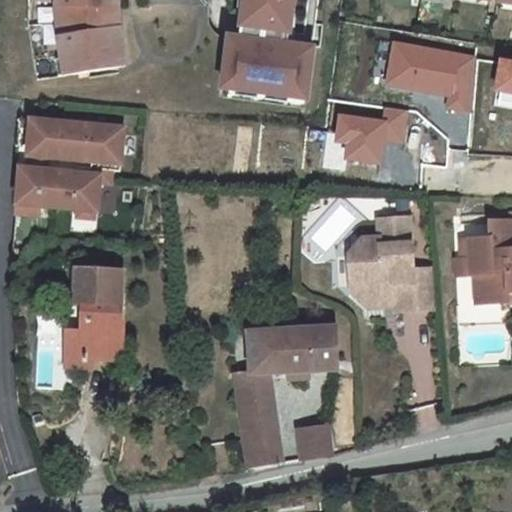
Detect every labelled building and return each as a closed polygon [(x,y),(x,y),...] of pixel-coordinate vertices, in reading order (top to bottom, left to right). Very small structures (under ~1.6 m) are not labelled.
[(29,0),(29,27),(38,81),(64,76),(126,66),(120,31),(100,34),(98,9),(119,10),(118,0),(29,0)] [(274,99),(301,102),(307,50),(284,47),(289,0),(248,0),(248,1),(241,0),(239,0),(234,41),(223,40),(217,92),(228,93),(229,84),(242,85),(241,94),(261,97),(263,88),(275,89),(274,99)] [(119,10),(98,9),(100,34),(120,31),(119,15),(119,10)] [(357,39),(359,27),(344,24),(342,37),(357,39)] [(502,171),(510,93),(503,93),(494,170),(502,171)] [(511,93),(510,93),(502,171),(511,172),(511,93)] [(125,129),(46,122),(20,120),(16,162),(21,163),(21,165),(35,166),(33,189),(19,187),(17,211),(26,212),(27,206),(39,207),(79,210),(93,211),(97,212),(100,182),(111,183),(112,171),(121,172),(125,129)] [(33,189),(35,166),(21,165),(19,187),(33,189)] [(93,211),(79,210),(78,217),(92,219),(93,211)] [(413,271),(409,219),(377,221),(379,239),(362,241),(348,241),(349,256),(350,276),(367,290),(368,310),(386,308),(386,300),(395,299),(395,308),(396,313),(437,310),(434,270),(433,270),(413,271)] [(511,221),(490,222),(491,240),(461,241),(462,262),(470,262),(471,276),(475,276),(477,305),(509,304),(509,295),(511,294),(511,221)] [(471,276),(470,262),(462,262),(456,263),(456,277),(471,276)] [(121,361),(123,324),(120,324),(123,271),(81,270),(81,286),(76,286),(75,301),(75,305),(87,306),(86,322),(83,322),(82,333),(67,332),(65,368),(91,370),(91,360),(121,361)] [(367,290),(350,276),(352,296),(368,310),(367,290)] [(395,308),(395,299),(386,300),(386,308),(395,308)] [(297,331),(297,321),(279,322),(279,332),(297,331)] [(250,334),(248,335),(251,374),(251,377),(271,376),(289,375),(307,373),(340,372),(339,344),(338,328),(297,331),(279,332),(250,334)] [(308,381),(307,373),(289,375),(290,382),(308,381)] [(271,467),(271,466),(270,466),(270,465),(268,463),(268,459),(269,458),(270,456),(271,456),(272,455),(273,455),(275,455),(277,455),(279,457),(280,458),(280,459),(280,461),(280,462),(280,463),(279,465),(279,466),(284,464),(271,376),(251,377),(251,374),(236,376),(249,470),(271,467)] [(329,427),(297,431),(301,462),(333,457),(329,427)] [(275,455),(273,455),(272,455),(271,456),(270,456),(269,458),(268,459),(268,463),(270,465),(270,466),(271,466),(272,467),(273,467),(276,467),(277,467),(279,465),(280,463),(280,462),(280,461),(280,459),(280,458),(279,457),(277,455),(275,455)]
